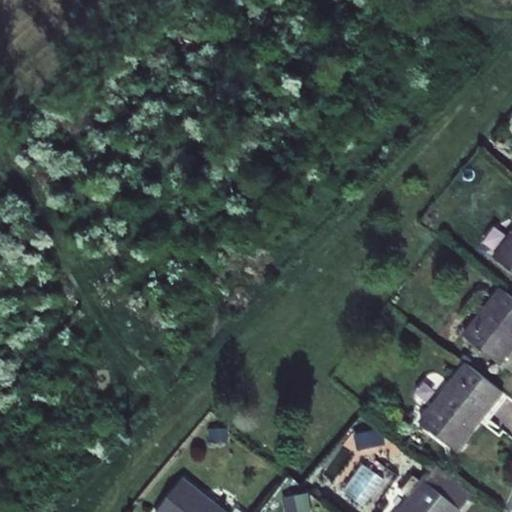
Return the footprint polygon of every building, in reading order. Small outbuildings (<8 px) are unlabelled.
[(511,229),(493,254),(511,268),(511,229)] [(511,296),(499,286),(462,332),(500,363),(511,349),(511,296)] [(504,391),(465,360),(419,417),(458,448),(504,391)] [(473,492),(435,462),(423,477),(396,511),(457,511),(462,507),(473,492)] [(230,511),(182,474),(152,511),(230,511)]
